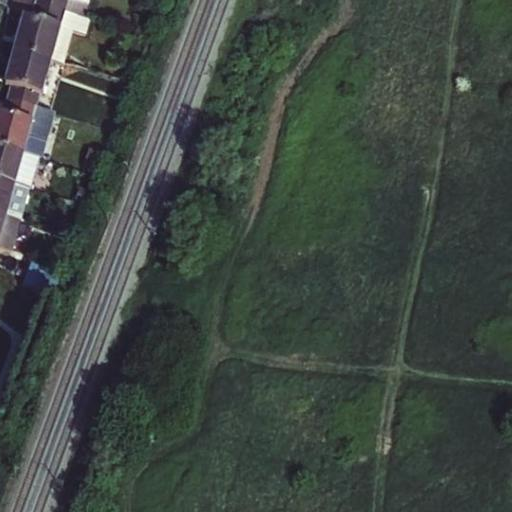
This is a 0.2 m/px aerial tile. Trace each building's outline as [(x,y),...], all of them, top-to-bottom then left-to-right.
[(43,0),(43,5),(70,12),(82,16),(84,16),(88,0),(43,0)] [(70,12),(43,5),(39,18),(30,16),(27,29),(21,50),(57,59),(70,12)] [(70,12),(57,59),(69,62),(82,16),(70,12)] [(16,100),(44,108),(57,59),(21,50),(16,71),(11,87),(19,89),(16,100)] [(57,59),(44,108),(55,111),(69,62),(57,59)] [(44,108),(16,100),(12,116),(4,114),(1,126),(0,128),(0,144),(31,154),(44,108)] [(31,154),(0,144),(0,177),(23,184),(31,154)] [(0,211),(14,216),(31,220),(40,188),(23,184),(0,177),(0,211)] [(14,216),(0,211),(0,246),(5,248),(14,216)] [(14,216),(5,248),(22,252),(31,220),(14,216)] [(38,264),(28,286),(56,305),(67,274),(38,264)]
